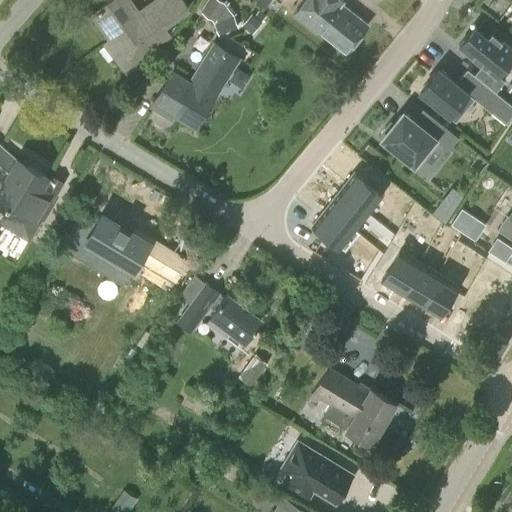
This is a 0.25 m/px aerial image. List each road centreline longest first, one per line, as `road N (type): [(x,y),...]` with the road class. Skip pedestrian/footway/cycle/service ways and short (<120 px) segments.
road 1 (residential): [(510,394),(258,225)]
road 2 (residential): [(258,225),(0,76)]
road 3 (residential): [(258,225),(439,20),(444,0)]
road 4 (residential): [(439,511),(510,394)]
